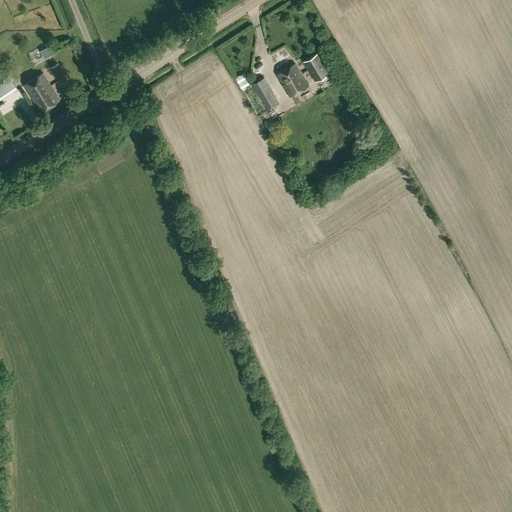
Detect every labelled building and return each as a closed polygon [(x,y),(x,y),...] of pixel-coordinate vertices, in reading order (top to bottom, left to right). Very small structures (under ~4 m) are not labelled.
[(57,59),(54,54),(60,51),(56,43),(33,55),(39,68),(57,59)] [(304,61),(316,82),(330,74),(318,53),(304,61)] [(58,64),(51,68),(62,86),(69,82),(58,64)] [(290,96),(308,85),(296,64),(277,74),(290,96)] [(60,99),(44,73),(24,85),(41,112),(60,99)] [(5,81),(0,84),(0,100),(18,89),(10,78),(9,76),(4,79),(5,81)] [(267,110),(280,103),(265,77),(252,84),(267,110)]
